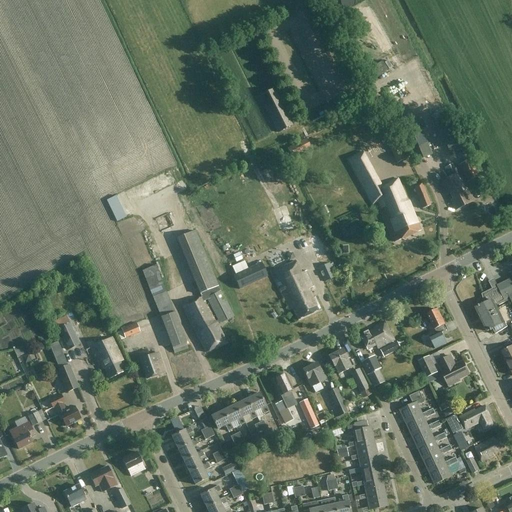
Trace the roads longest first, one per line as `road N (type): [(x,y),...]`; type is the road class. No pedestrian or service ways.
road 1 (unclassified): [(140,419),(438,275)]
road 2 (residential): [(511,427),(438,275)]
road 3 (unclassified): [(0,487),(140,419)]
